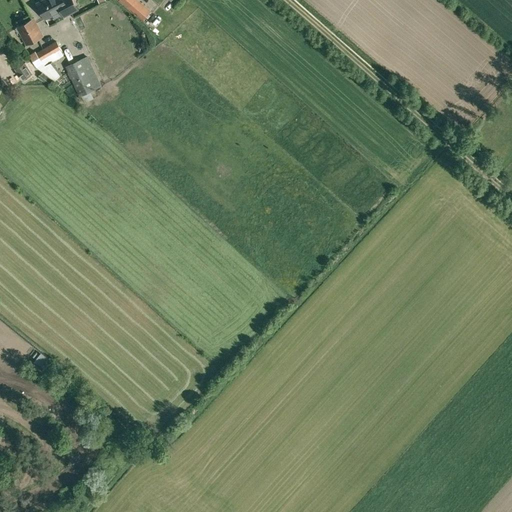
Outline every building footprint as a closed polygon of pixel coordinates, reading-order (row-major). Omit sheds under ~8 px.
[(63,16),(77,9),(72,0),(42,0),(37,3),(45,18),(60,10),(63,16)] [(138,0),(119,0),(142,20),(151,10),(138,0)] [(179,0),(176,2),(180,8),(191,2),(189,0),(179,0)] [(25,45),(43,36),(34,17),(16,26),(25,45)] [(31,61),(53,81),(53,80),(53,79),(54,80),(56,78),(56,79),(62,73),(56,67),(58,65),(56,60),(63,55),(60,50),(61,50),(56,41),(36,52),(35,51),(29,55),(32,60),(31,61)] [(79,96),(99,87),(84,57),(65,66),(79,96)] [(53,81),(31,61),(27,64),(25,61),(14,69),(22,80),(29,76),(32,81),(38,77),(49,86),(53,81)]
